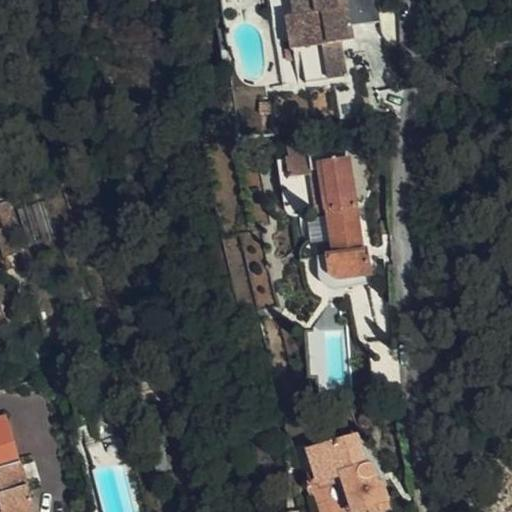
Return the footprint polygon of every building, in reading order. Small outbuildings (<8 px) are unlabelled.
[(351,39),(380,29),(371,0),(282,0),(294,35),(304,31),(314,63),(297,69),(308,102),(352,86),(343,54),(340,44),(351,39)] [(384,42),(396,54),(396,25),(380,29),(384,42)] [(304,31),(294,35),(286,38),(295,70),(297,69),(314,63),(304,31)] [(354,49),(351,39),(340,44),(343,54),(354,49)] [(280,163),(308,157),(304,140),(276,146),(280,163)] [(308,160),(308,157),(280,163),(283,180),(306,177),(313,215),(322,215),(330,257),(316,260),(320,281),(321,284),(323,287),(325,289),(328,290),(331,291),(334,291),(349,288),(370,284),(364,249),(359,249),(352,209),(350,210),(340,154),(308,160)] [(5,209),(9,247),(56,242),(51,204),(5,209)] [(169,394),(164,367),(153,368),(157,396),(169,394)] [(154,413),(149,381),(130,384),(135,417),(154,413)] [(15,469),(23,466),(5,412),(0,413),(0,509),(1,511),(37,511),(29,484),(20,486),(15,469)] [(376,480),(371,461),(366,463),(358,433),(313,448),(323,477),(340,473),(353,511),(354,511),(368,507),(369,511),(370,511),(389,507),(380,479),(376,480)] [(163,484),(159,449),(146,452),(151,486),(163,484)]
